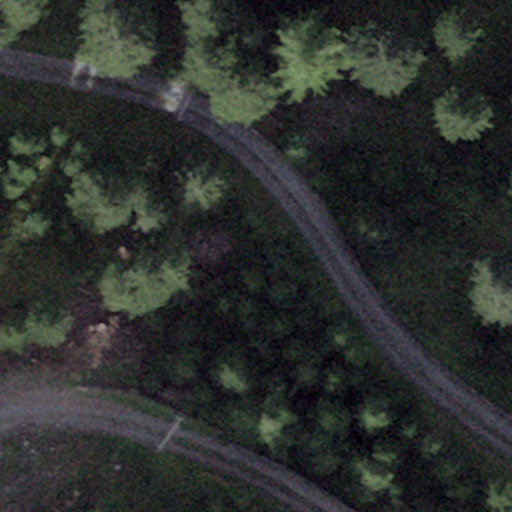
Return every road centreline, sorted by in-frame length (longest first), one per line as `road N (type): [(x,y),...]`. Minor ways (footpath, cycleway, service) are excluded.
road 1 (track): [(0,56),(187,105),(240,141),(287,190),(377,327),(432,385),(511,441)]
road 2 (track): [(317,511),(271,479),(87,409),(0,419)]
